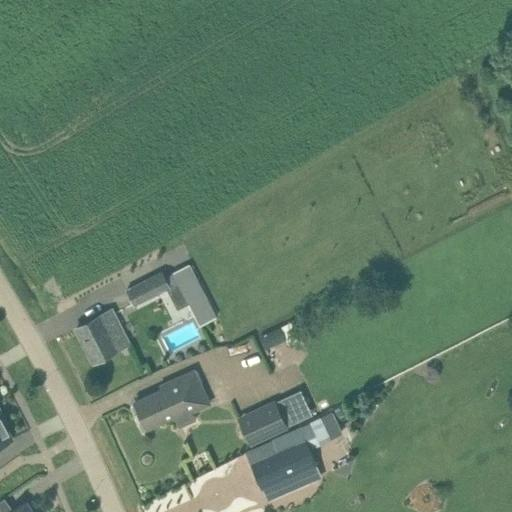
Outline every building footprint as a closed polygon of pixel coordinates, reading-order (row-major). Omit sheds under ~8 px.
[(234,255),(219,227),(152,260),(166,289),(234,255)] [(317,291),(290,237),(268,247),(282,276),(272,281),(282,303),(293,298),(295,301),(317,291)] [(199,322),(216,314),(204,291),(188,299),(199,322)] [(111,310),(77,327),(94,361),(128,343),(111,310)] [(283,325),(260,335),(266,349),(289,338),(283,325)] [(162,389),(135,401),(147,427),(189,407),(191,411),(209,402),(194,369),(161,385),(162,389)] [(238,416),(252,445),(289,427),(276,398),(238,416)] [(0,445),(13,439),(5,424),(8,422),(1,410),(0,411),(0,445)] [(273,438),(278,450),(252,461),(262,487),(318,464),(308,439),(318,434),(321,442),(339,434),(330,411),(300,424),(301,426),(275,437),(273,438)] [(0,500),(0,511),(34,511),(28,501),(14,509),(5,497),(0,500)]
